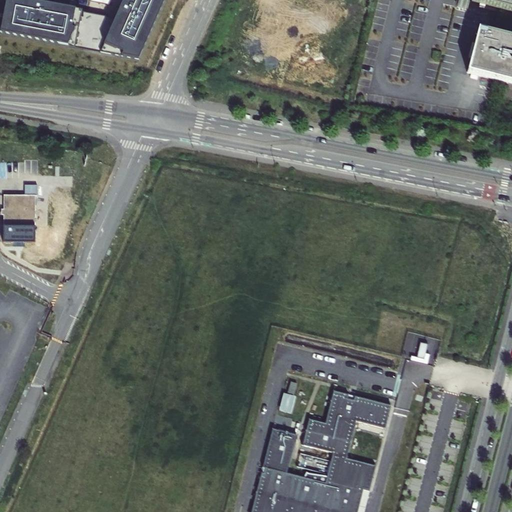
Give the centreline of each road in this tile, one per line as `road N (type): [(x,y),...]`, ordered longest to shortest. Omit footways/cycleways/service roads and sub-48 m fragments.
road 1 (secondary): [(147,128),(511,196)]
road 2 (unclassified): [(0,461),(147,128)]
road 3 (secondary): [(511,178),(155,110)]
road 4 (residential): [(511,335),(467,511)]
road 5 (secondary): [(155,110),(0,96)]
road 6 (secondary): [(0,106),(147,128)]
road 7 (unclassified): [(155,110),(206,0)]
